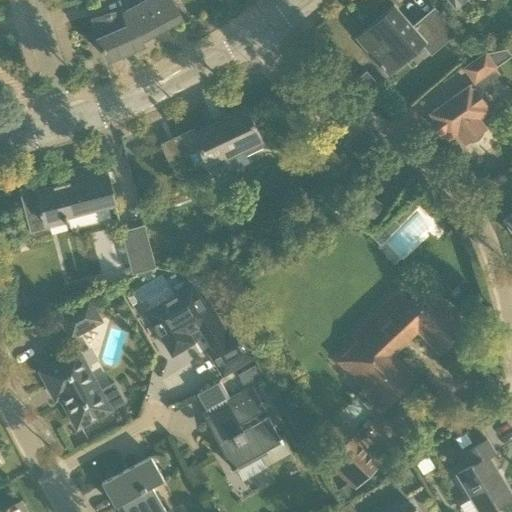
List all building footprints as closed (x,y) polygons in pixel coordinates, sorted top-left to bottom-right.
[(146,0),(125,12),(125,10),(93,19),(99,38),(98,38),(108,61),(145,45),(142,39),(182,18),(172,0),(146,0)] [(383,70),(388,75),(426,42),(434,52),(456,32),(435,8),(413,26),(406,19),(404,21),(398,14),(400,12),(394,5),(362,33),(371,43),(365,48),(378,62),(377,62),(380,65),(379,66),(383,70)] [(502,50),(487,54),(496,66),(507,58),(511,56),(507,49),(502,50)] [(465,68),(475,83),(496,67),(496,66),(487,54),(486,53),(465,68)] [(366,95),(377,84),(366,72),(352,85),(366,95)] [(489,74),(477,82),(490,102),(502,94),(489,74)] [(473,90),(469,85),(430,113),(434,118),(431,120),(442,136),(445,134),(449,139),(458,133),(465,142),(469,140),(471,143),(476,142),(479,140),(482,137),(484,133),(482,130),(486,127),(479,118),(488,111),(485,106),(487,105),(475,89),(473,90)] [(243,148),(246,155),(263,147),(260,140),(261,139),(247,109),(195,134),(193,130),(161,145),(169,161),(200,146),(208,165),(243,148)] [(325,147),(311,169),(333,183),(347,161),(325,147)] [(67,214),(116,201),(107,173),(95,177),(91,167),(81,169),(82,180),(46,189),(44,183),(19,190),(30,232),(48,228),(47,224),(68,219),(67,214)] [(367,195),(357,210),(372,220),(382,205),(367,195)] [(121,232),(132,274),(155,268),(144,225),(121,232)] [(375,227),(367,235),(380,247),(387,240),(375,227)] [(372,382),(358,396),(376,415),(414,378),(391,354),(417,328),(440,352),(467,326),(426,285),(408,303),(397,291),(353,335),(364,347),(350,360),(372,382)] [(208,349),(223,375),(255,356),(239,330),(229,336),(208,301),(203,304),(193,286),(148,313),(173,354),(193,342),(191,339),(190,340),(186,334),(200,326),(212,346),(208,349)] [(106,292),(111,300),(120,295),(116,287),(106,292)] [(89,300),(60,316),(71,337),(101,321),(89,300)] [(77,428),(111,410),(125,402),(115,383),(100,390),(78,350),(40,371),(50,388),(54,385),(77,428)] [(238,374),(243,385),(260,376),(255,365),(238,374)] [(252,386),(239,393),(229,376),(197,394),(207,411),(202,413),(234,471),(267,453),(273,464),(292,454),(282,435),(280,437),(268,416),(260,421),(256,415),(265,410),(252,386)] [(353,435),(326,464),(354,491),(380,464),(353,435)] [(472,465),(458,474),(480,511),(487,511),(511,497),(511,496),(489,457),(495,453),(488,440),(465,454),(472,465)] [(166,511),(153,487),(164,481),(151,456),(102,483),(115,508),(120,505),(123,511),(166,511)] [(26,511),(21,502),(3,511),(26,511)]
